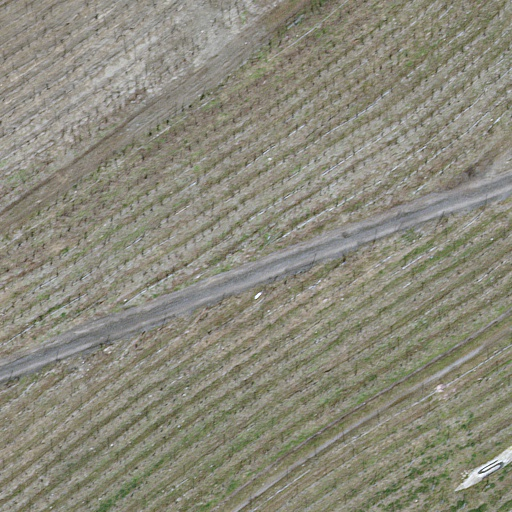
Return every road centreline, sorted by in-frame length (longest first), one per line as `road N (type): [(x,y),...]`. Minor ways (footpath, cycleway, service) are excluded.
road 1 (track): [(511,189),(478,209),(0,381)]
road 2 (track): [(0,240),(310,0)]
road 3 (track): [(511,311),(225,511)]
